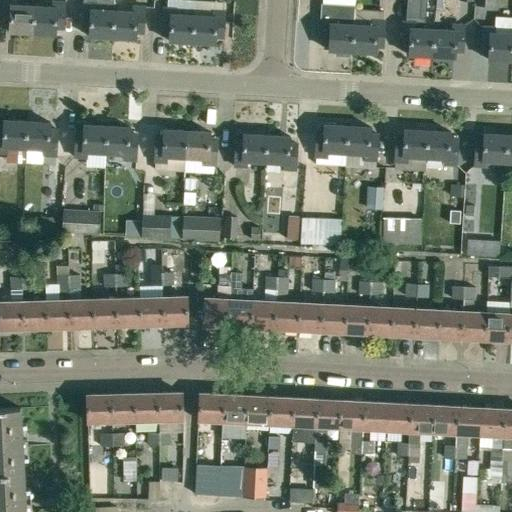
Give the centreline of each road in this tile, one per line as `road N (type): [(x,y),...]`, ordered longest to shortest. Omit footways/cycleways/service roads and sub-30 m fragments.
road 1 (residential): [(511,384),(190,369),(0,373)]
road 2 (residential): [(272,84),(0,71)]
road 3 (residential): [(511,100),(272,84)]
